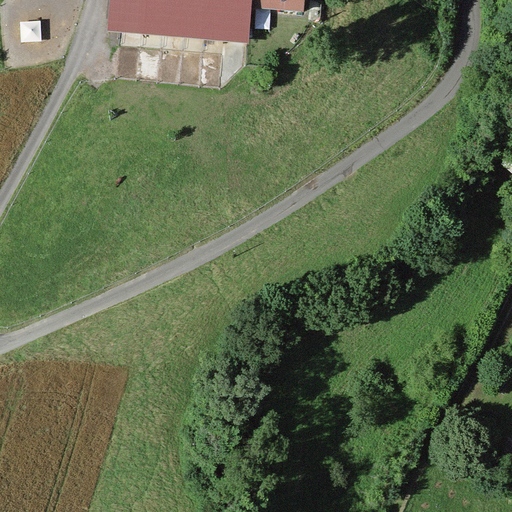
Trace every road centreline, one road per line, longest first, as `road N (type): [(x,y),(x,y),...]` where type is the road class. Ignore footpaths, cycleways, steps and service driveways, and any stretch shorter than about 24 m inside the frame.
road 1 (track): [(467,0),(467,48),(455,80),(405,124),(273,216),(106,300),(0,342)]
road 2 (track): [(511,313),(393,511)]
